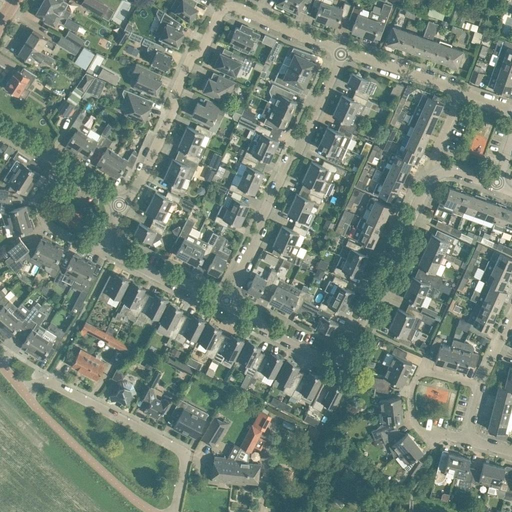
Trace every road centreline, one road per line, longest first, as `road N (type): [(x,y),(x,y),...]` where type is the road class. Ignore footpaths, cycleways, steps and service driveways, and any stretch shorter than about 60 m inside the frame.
road 1 (residential): [(436,173),(425,179),(347,346),(333,359),(281,344),(222,304)]
road 2 (residential): [(222,304),(344,48)]
road 3 (residential): [(20,391),(41,371),(185,448),(174,511)]
road 4 (residential): [(116,199),(145,170),(186,59),(222,8)]
road 5 (residential): [(152,511),(92,466),(20,391)]
road 6 (residential): [(478,386),(420,367),(408,391),(416,426),(469,435)]
road 7 (residential): [(222,304),(184,281),(149,279),(102,248)]
road 8 (residential): [(344,48),(230,2),(222,8)]
road 9 (residential): [(462,90),(344,48)]
road 10 (residential): [(102,248),(49,217),(41,199),(53,161)]
